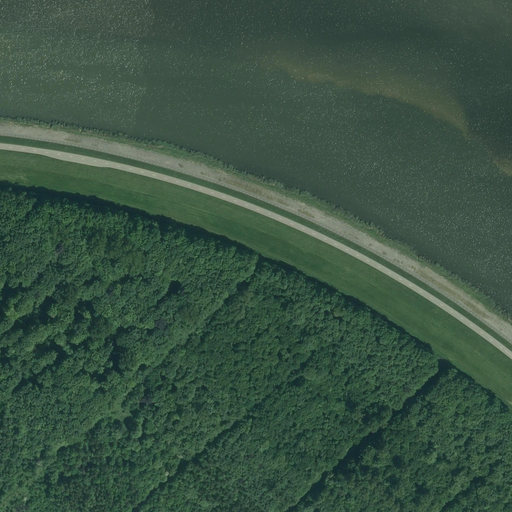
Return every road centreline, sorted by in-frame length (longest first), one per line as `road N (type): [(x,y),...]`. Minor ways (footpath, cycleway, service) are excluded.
road 1 (tertiary): [(0,146),(143,172),(268,213),(404,281),(511,356)]
road 2 (track): [(130,511),(250,402)]
